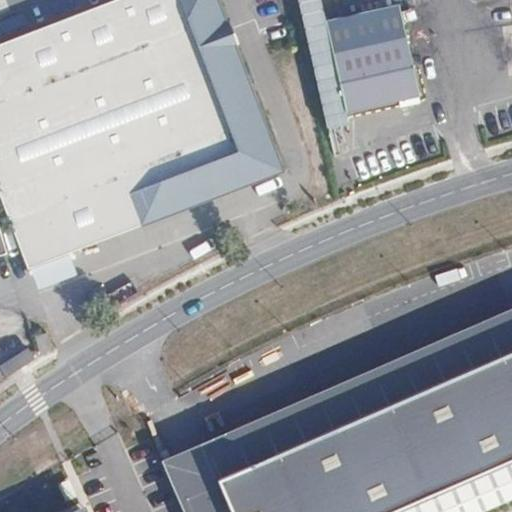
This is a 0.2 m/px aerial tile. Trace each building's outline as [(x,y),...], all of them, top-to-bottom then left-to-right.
[(52,225),(58,238),(275,159),(256,102),(248,106),(209,0),(58,0),(0,21),(0,214),(9,240),(52,225)] [(324,52),(336,109),(409,94),(398,37),(324,52)] [(14,255),(58,238),(52,225),(9,240),(14,255)] [(23,315),(28,340),(40,333),(34,312),(23,315)] [(0,357),(12,349),(20,345),(11,327),(0,334),(0,357)] [(23,349),(0,361),(0,372),(1,375),(28,360),(23,349)] [(511,352),(222,481),(236,511),(406,511),(511,465),(511,352)]
